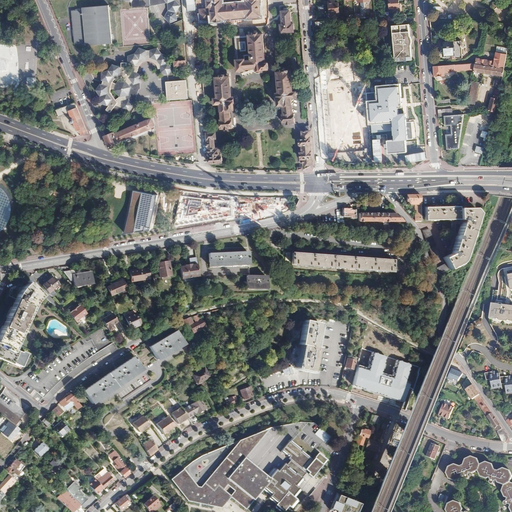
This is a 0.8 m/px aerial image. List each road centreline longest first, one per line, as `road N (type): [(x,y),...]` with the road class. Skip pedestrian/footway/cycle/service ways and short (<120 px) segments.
road 1 (primary): [(0,127),(128,169),(204,183),(317,188)]
road 2 (track): [(200,312),(259,302),(333,304),(468,373)]
road 3 (tertiary): [(0,270),(274,222)]
road 4 (tertiary): [(95,511),(193,429),(270,396),(324,390)]
road 5 (primary): [(318,177),(203,174),(95,152)]
road 6 (residential): [(421,249),(443,299),(439,338),(511,436)]
road 7 (primary): [(511,181),(325,177)]
road 8 (residential): [(45,409),(102,361),(200,312)]
road 9 (residential): [(305,0),(318,177)]
road 10 (residential): [(442,173),(431,160),(420,0)]
road 11 (tertiary): [(511,447),(451,438),(356,396)]
road 12 (residential): [(95,152),(94,131),(41,0)]
road 13 (residential): [(274,222),(279,233),(421,249)]
road 14 (primary): [(362,189),(501,183)]
road 15 (primary): [(388,191),(511,190)]
road 16 (tertiary): [(356,396),(319,511)]
